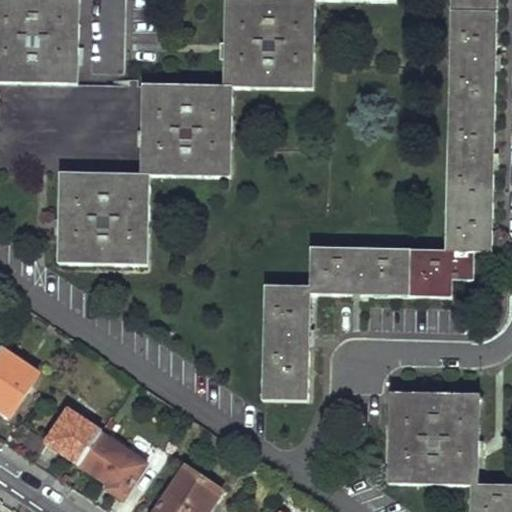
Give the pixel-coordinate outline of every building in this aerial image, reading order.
[(0,0),(0,87),(80,86),(81,0),(0,0)] [(230,4),(228,92),(147,91),(145,178),(137,178),(93,177),(60,176),(57,267),(148,268),(151,178),(235,179),(236,91),(315,92),(317,3),(397,4),(397,0),(309,0),(309,3),(230,4)] [(453,0),(448,257),(451,258),(479,258),(493,258),(498,0),(453,0)] [(309,256),(308,289),(263,289),(262,404),(307,406),(308,302),(449,304),(450,279),(451,258),(448,257),(309,256)] [(451,258),(450,279),(478,279),(479,258),(451,258)] [(0,351),(0,411),(9,417),(37,375),(1,350),(0,351)] [(511,511),(511,487),(475,487),(476,398),(392,396),(386,485),(470,487),(469,511),(511,511)] [(68,413),(46,446),(78,467),(99,436),(101,434),(68,413)] [(99,436),(78,467),(108,486),(106,490),(122,500),(144,466),(99,436)] [(185,469),(156,511),(208,511),(221,493),(185,469)]
